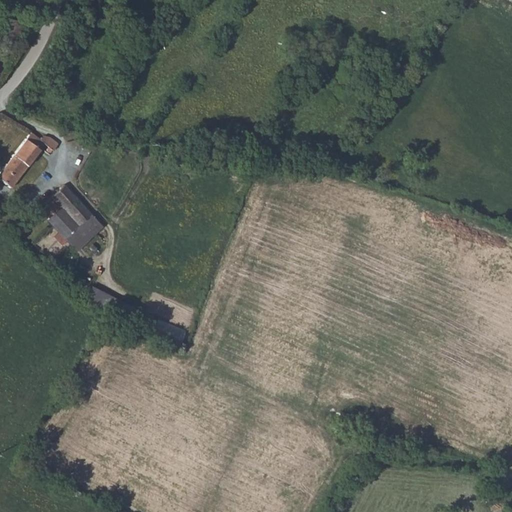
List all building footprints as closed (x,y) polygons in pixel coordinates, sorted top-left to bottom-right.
[(16,45),(21,23),(8,19),(1,41),(16,45)] [(63,78),(51,70),(43,82),(54,90),(63,78)] [(0,180),(8,186),(42,142),(30,132),(0,170),(0,180)] [(47,137),(42,142),(57,154),(62,148),(56,143),(47,137)] [(88,214),(62,184),(49,196),(36,207),(40,211),(34,216),(69,256),(100,228),(88,214)] [(91,285),(85,296),(117,314),(123,302),(91,285)] [(159,318),(154,330),(180,342),(186,330),(159,318)]
